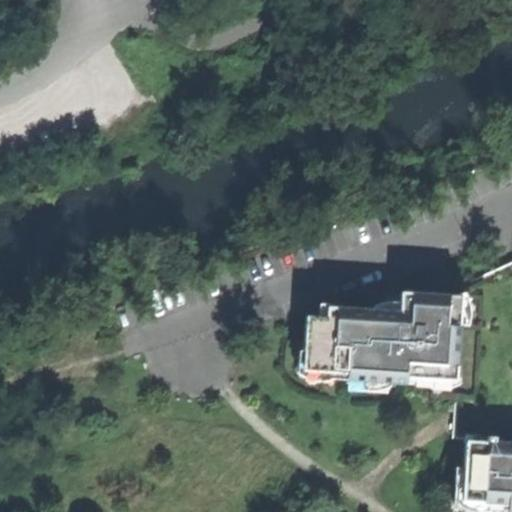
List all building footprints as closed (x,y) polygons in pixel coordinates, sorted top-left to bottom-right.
[(430,379),(455,380),(459,324),(461,295),(459,295),(401,291),(400,301),(400,311),(373,309),(326,306),(326,317),(306,316),(303,350),(302,370),(329,372),(346,373),(345,380),(347,380),(390,383),(429,385),(430,379)] [(459,292),(459,295),(461,295),(459,324),(468,325),(470,318),(470,308),(467,298),(464,293),(459,292)] [(373,306),(373,309),(400,311),(400,301),(392,301),(382,302),(373,306)] [(329,380),(329,372),(302,370),(303,350),(298,350),(297,373),(303,377),(310,380),(320,381),(329,380)] [(390,385),(390,383),(347,380),(346,385),(357,390),(369,391),(382,389),(390,385)] [(511,442),(494,442),(495,437),(487,437),(487,441),(466,440),(463,488),(462,501),(507,504),(507,508),(506,511),(511,511),(511,442)] [(488,507),(507,508),(507,504),(462,501),(463,488),(457,488),(456,503),(462,507),(470,510),(480,511),(488,510),(488,507)]
